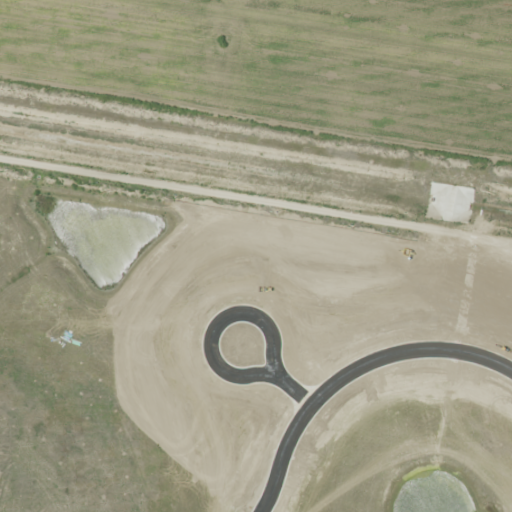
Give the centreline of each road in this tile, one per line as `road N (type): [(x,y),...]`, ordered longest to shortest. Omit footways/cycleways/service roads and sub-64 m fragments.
road 1 (residential): [(511,369),(440,350),(364,361),(303,413),(261,511)]
road 2 (residential): [(310,403),(277,377),(273,335),(259,313),(225,314),(211,347),(224,371),(277,377)]
